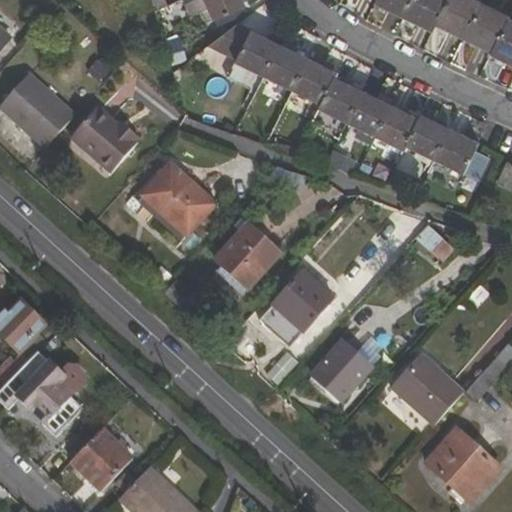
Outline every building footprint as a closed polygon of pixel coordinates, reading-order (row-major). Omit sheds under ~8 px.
[(202,0),(214,22),(247,7),(243,0),(202,0)] [(377,0),(375,5),(403,19),(412,0),(377,0)] [(430,33),(434,25),(447,0),(412,0),(403,19),(430,33)] [(483,3),(476,0),(447,0),(434,25),(464,40),(483,3)] [(483,3),(464,40),(491,53),(508,19),(509,16),(483,3)] [(511,21),(508,19),(491,53),(490,56),(511,67),(511,21)] [(239,24),(207,48),(235,60),(252,30),(239,24)] [(0,49),(11,37),(0,27),(0,49)] [(252,30),(235,60),(234,63),(263,77),(279,44),(252,30)] [(165,54),(156,42),(134,56),(143,69),(165,54)] [(294,91),(310,59),(279,44),(263,77),(294,91)] [(321,104),(335,77),(337,73),(310,59),(294,91),(321,104)] [(84,79),(99,91),(108,80),(93,68),(84,79)] [(0,109),(0,110),(46,152),(76,117),(30,76),(0,109)] [(347,123),(363,91),(335,77),(321,104),(319,109),(347,123)] [(363,91),(347,123),(376,138),(393,105),(363,91)] [(404,152),(406,147),(420,119),(393,105),(376,138),(404,152)] [(72,141),(111,174),(137,145),(134,143),(138,139),(126,128),(123,131),(98,110),(72,141)] [(422,115),(420,119),(406,147),(434,161),(450,129),(422,115)] [(450,129),(434,161),(463,174),(479,143),(450,129)] [(511,165),(507,163),(497,184),(511,191),(511,165)] [(170,168),(143,198),(185,238),(213,208),(170,168)] [(292,199),(267,177),(256,191),(281,212),(292,199)] [(248,227),(215,264),(246,291),(279,254),(248,227)] [(442,261),(453,250),(428,228),(418,239),(442,261)] [(304,274),(273,309),(301,334),(333,300),(304,274)] [(47,327),(23,303),(0,326),(0,333),(21,354),(47,327)] [(341,405),(371,370),(342,344),(312,379),(341,405)] [(511,349),(509,346),(484,374),(494,383),(511,363),(511,349)] [(74,398),(77,395),(66,384),(69,381),(41,354),(26,370),(0,396),(0,421),(21,399),(60,435),(85,409),(74,398)] [(390,391),(432,429),(464,393),(422,356),(390,391)] [(0,396),(26,370),(12,358),(0,369),(0,396)] [(482,377),(466,395),(475,403),(492,386),(482,377)] [(103,492),(135,460),(105,430),(72,463),(103,492)] [(427,468),(469,503),(498,470),(457,434),(427,468)] [(132,511),(198,511),(153,469),(140,483),(128,496),(122,502),(132,511)] [(128,496),(140,483),(132,475),(120,487),(128,496)]
